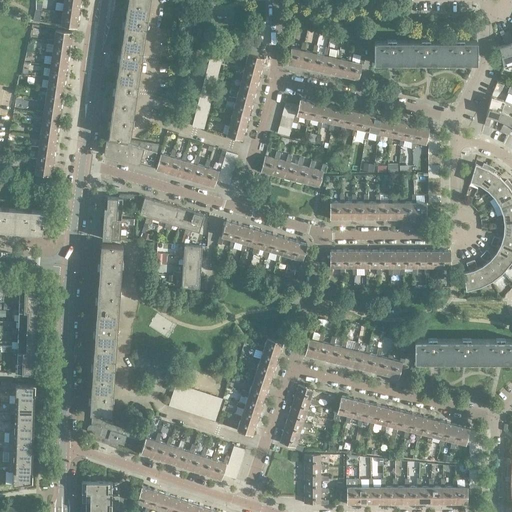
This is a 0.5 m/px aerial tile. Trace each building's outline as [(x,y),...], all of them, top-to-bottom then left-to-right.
[(64,2),(62,10),(62,12),(78,14),(80,2),(64,0),(55,0),(56,1),(64,2)] [(149,5),(127,2),(123,35),(144,38),(149,5)] [(62,15),(61,24),(76,26),(78,14),(62,12),(62,10),(54,10),(54,13),(62,15)] [(48,26),(48,27),(47,31),(55,32),(54,39),(53,41),(70,43),(71,31),(55,29),(55,27),(48,26)] [(505,44),(498,46),(503,65),(511,62),(511,49),(504,32),(500,34),(505,44)] [(144,38),(123,35),(118,68),(140,72),(144,38)] [(53,44),(52,51),(52,53),(68,55),(70,43),(53,41),(54,39),(46,38),(45,42),(53,44)] [(477,40),(442,41),(442,62),(477,62),(477,40)] [(287,63),(299,66),(303,50),(305,50),(306,42),(302,41),(300,49),(290,47),(287,63)] [(374,63),(388,62),(408,62),(408,41),(374,41),(374,63)] [(442,41),(408,41),(408,62),(442,62),(442,41)] [(213,43),(211,49),(223,52),(225,46),(213,43)] [(303,50),(299,66),(311,68),(314,52),(317,53),(317,45),(314,44),(312,52),(305,50),(303,50)] [(250,45),(249,51),(248,53),(257,55),(259,47),(250,45)] [(314,52),(311,68),(323,71),(326,55),(328,55),(329,47),(325,47),(324,54),(317,53),(314,52)] [(211,49),(210,55),(222,58),(223,52),(211,49)] [(248,53),(249,51),(241,49),(240,53),(247,55),(245,62),(245,64),(260,69),(264,57),(248,53)] [(326,55),(323,71),(334,73),(338,57),(340,58),(341,50),(337,49),(335,57),(328,55),(326,55)] [(51,56),(50,63),(50,65),(66,67),(68,55),(52,53),(52,51),(44,51),(44,54),(51,56)] [(338,57),(334,73),(346,76),(349,60),(352,60),(353,53),(349,52),(347,59),(340,58),(338,57)] [(349,60),(346,76),(358,79),(362,63),(363,63),(365,55),(361,54),(359,62),(352,60),(349,60)] [(210,55),(208,61),(220,64),(222,58),(210,55)] [(208,61),(207,67),(219,70),(220,64),(208,61)] [(245,64),(245,62),(238,61),(237,65),(244,67),(242,74),(242,76),(257,80),(260,69),(245,64)] [(50,68),(49,75),(48,77),(64,79),(66,67),(50,65),(50,63),(43,63),(42,66),(50,68)] [(207,67),(205,73),(217,76),(219,70),(207,67)] [(140,72),(118,68),(113,102),(135,105),(140,72)] [(205,73),(204,78),(216,81),(217,76),(205,73)] [(242,74),(234,73),(233,76),(241,78),(239,85),(238,87),(254,92),(257,80),(242,76),(242,74)] [(48,79),(47,87),(47,88),(63,91),(64,79),(48,77),(49,75),(41,74),(40,78),(48,79)] [(216,81),(204,78),(202,84),(214,87),(216,81)] [(213,93),(214,87),(202,84),(201,90),(213,93)] [(254,92),(238,87),(239,85),(231,84),(230,88),(238,90),(236,97),(235,99),(251,103),(254,92)] [(47,87),(39,86),(39,90),(46,91),(45,99),(45,100),(61,103),(63,91),(47,88),(47,87)] [(201,90),(199,96),(211,99),(213,93),(201,90)] [(199,96),(198,102),(209,105),(211,99),(199,96)] [(235,99),(236,97),(228,96),(227,99),(235,101),(233,109),(232,111),(248,115),(251,103),(235,99)] [(491,96),(486,114),(484,124),(488,125),(491,116),(498,118),(504,100),(491,96)] [(45,99),(37,98),(37,102),(44,103),(43,111),(43,112),(59,115),(61,103),(45,100),(45,99)] [(308,117),(311,101),(299,98),(298,105),(297,112),(296,114),(295,113),(294,117),(293,121),(297,122),(299,115),(306,116),(308,117)] [(511,103),(504,100),(498,118),(504,121),(500,129),(504,131),(511,115),(511,103)] [(320,119),(323,103),(311,101),(308,117),(306,116),(305,124),(309,125),(311,117),(318,119),(320,119)] [(135,105),(113,102),(108,135),(130,139),(135,105)] [(198,102),(196,107),(208,110),(209,105),(198,102)] [(285,102),(283,108),(297,112),(298,105),(285,102)] [(320,119),(318,119),(317,127),(320,128),(322,120),(330,122),(331,122),(335,106),(323,103),(320,119)] [(331,122),(330,122),(328,129),(332,130),(334,123),(341,124),(343,125),(347,109),(335,106),(331,122)] [(196,107),(195,113),(206,116),(208,110),(196,107)] [(231,113),(229,120),(229,122),(245,126),(248,115),(232,111),(233,109),(225,107),(224,111),(231,113)] [(297,112),(283,108),(282,114),(294,117),(295,113),(296,114),(297,112)] [(343,125),(341,124),(340,132),(344,133),(346,125),(353,127),(355,127),(358,111),(347,109),(343,125)] [(43,111),(36,110),(35,114),(43,115),(42,123),(41,124),(58,127),(59,115),(43,112),(43,111)] [(355,127),(353,127),(352,135),(356,135),(357,128),(365,129),(366,130),(370,114),(358,111),(355,127)] [(195,113),(193,119),(205,122),(206,116),(195,113)] [(294,117),(282,114),(280,120),(292,123),(293,121),(294,117)] [(366,130),(365,129),(363,137),(365,137),(367,138),(369,130),(376,132),(378,132),(382,117),(370,114),(366,130)] [(378,132),(376,132),(375,140),(379,140),(381,133),(388,135),(390,135),(393,119),(382,117),(378,132)] [(205,122),(193,119),(192,125),(203,128),(205,122)] [(229,122),(229,120),(222,119),(221,123),(228,124),(226,134),(242,138),(245,126),(229,122)] [(390,135),(388,135),(387,142),(391,143),(393,136),(400,137),(402,138),(405,122),(393,119),(390,135)] [(292,123),(280,120),(279,126),(290,129),(292,123)] [(42,123),(34,122),(33,126),(41,127),(40,134),(40,136),(56,139),(58,127),(41,124),(42,123)] [(402,138),(400,137),(399,145),(403,146),(404,138),(412,140),(413,140),(417,124),(405,122),(402,138)] [(413,140),(412,140),(411,147),(414,148),(416,141),(426,143),(426,141),(428,132),(429,127),(417,124),(413,140)] [(290,129),(279,126),(277,132),(289,135),(290,129)] [(428,132),(426,141),(440,141),(440,134),(428,132)] [(40,134),(32,133),(32,137),(39,139),(38,146),(38,148),(54,150),(56,139),(40,136),(40,134)] [(316,136),(309,134),(308,141),(314,143),(316,136)] [(108,135),(108,139),(106,139),(104,153),(139,164),(140,161),(153,165),(159,143),(108,135)] [(38,146),(30,146),(30,149),(38,151),(37,158),(36,160),(52,162),(54,150),(38,148),(38,146)] [(155,168),(167,172),(172,156),(174,157),(176,149),(172,148),(170,156),(160,153),(155,168)] [(226,150),(225,156),(236,160),(238,154),(226,150)] [(265,156),(260,171),(273,174),(277,159),(279,159),(280,151),(276,151),(274,158),(265,156)] [(172,156),(167,172),(179,175),(184,160),(186,160),(187,153),(184,152),(182,159),(174,157),(172,156)] [(277,159),(273,174),(284,177),(288,162),(290,162),(291,154),(288,154),(286,161),(279,159),(277,159)] [(184,160),(179,175),(191,179),(195,163),(197,164),(199,156),(195,155),(193,162),(186,160),(184,160)] [(225,156),(223,163),(234,166),(236,160),(225,156)] [(36,160),(37,158),(29,157),(28,161),(36,162),(35,172),(51,174),(52,162),(36,160)] [(288,162),(284,177),(296,180),(300,165),(302,165),(303,157),(299,157),(297,164),(290,162),(288,162)] [(195,163),(191,179),(202,182),(207,167),(209,167),(210,159),(207,158),(204,166),(197,164),(195,163)] [(300,165),(296,180),(307,183),(311,168),(313,168),(315,160),(311,160),(309,167),(302,165),(300,165)] [(207,167),(202,182),(214,186),(216,180),(217,174),(218,170),(220,171),(221,168),(223,163),(222,163),(218,162),(216,169),(209,167),(207,167)] [(372,163),(363,162),(362,169),(371,170),(372,163)] [(223,163),(221,168),(232,172),(234,166),(223,163)] [(311,168),(307,183),(319,186),(323,171),(325,171),(327,164),(323,163),(321,170),(313,168),(311,168)] [(398,163),(388,163),(389,171),(398,171),(398,163)] [(475,163),(470,180),(479,184),(488,168),(489,165),(485,163),(484,167),(482,166),(475,163)] [(488,168),(479,184),(487,189),(499,176),(493,172),(491,171),(494,167),(489,165),(488,168)] [(218,170),(217,174),(231,178),(232,172),(221,168),(220,171),(218,170)] [(217,174),(216,180),(229,183),(231,178),(217,174)] [(499,176),(487,189),(494,196),(508,185),(511,183),(508,179),(505,182),(504,181),(499,176)] [(508,185),(494,196),(499,205),(511,198),(511,191),(510,189),(511,188),(511,184),(511,183),(508,185)] [(340,201),(330,201),(330,218),(342,217),(342,201),(344,201),(343,193),(340,193),(340,201)] [(342,201),(342,217),(354,217),(354,201),(356,201),(355,193),(351,193),(352,201),(344,201),(342,201)] [(354,201),(354,217),(359,217),(367,217),(367,201),(368,201),(368,193),(364,193),(364,201),(356,201),(354,201)] [(367,201),(367,217),(378,218),(379,201),(380,201),(379,194),(376,193),(376,201),(368,201),(367,201)] [(379,201),(378,218),(390,218),(390,201),(392,201),(391,194),(388,194),(388,201),(380,201),(379,201)] [(390,201),(390,218),(402,218),(402,202),(404,202),(404,194),(400,194),(400,201),(392,201),(390,201)] [(402,202),(402,218),(414,218),(414,202),(416,202),(415,194),(412,194),(412,202),(404,202),(402,202)] [(416,202),(414,202),(414,218),(426,218),(426,213),(426,207),(426,202),(428,202),(428,201),(428,194),(424,194),(424,202),(416,202)] [(104,206),(103,217),(121,218),(122,197),(119,197),(117,197),(107,196),(107,198),(104,198),(104,206)] [(144,196),(139,213),(146,215),(145,221),(144,221),(143,225),(146,226),(147,222),(154,199),(144,196)] [(511,198),(499,205),(503,214),(511,211),(511,198)] [(154,199),(147,222),(151,223),(153,217),(159,219),(164,202),(154,199)] [(164,202),(159,219),(166,221),(164,227),(167,228),(174,205),(164,202)] [(174,205),(167,228),(170,229),(172,223),(179,225),(184,208),(174,205)] [(0,206),(0,228),(8,229),(9,207),(0,206)] [(9,207),(8,229),(22,231),(22,232),(28,232),(28,231),(42,232),(42,225),(43,225),(43,221),(44,210),(9,207)] [(194,211),(184,208),(179,225),(185,227),(183,233),(187,234),(194,211)] [(204,214),(194,211),(187,234),(190,235),(192,229),(199,231),(204,214)] [(511,211),(503,214),(504,224),(511,223),(511,211)] [(103,217),(103,227),(121,228),(121,221),(127,221),(127,218),(121,218),(103,217)] [(219,234),(217,242),(221,243),(223,236),(231,238),(232,239),(237,223),(226,220),(221,235),(219,234)] [(232,239),(231,238),(229,246),(233,247),(235,240),(242,242),(244,242),(249,227),(237,223),(232,239)] [(511,223),(504,224),(503,233),(511,234),(511,223)] [(103,227),(102,238),(111,238),(120,239),(126,239),(126,235),(120,235),(121,228),(103,227)] [(244,242),(242,242),(241,249),(244,250),(247,243),(254,245),(256,246),(260,230),(249,227),(244,242)] [(256,246),(254,245),(252,253),(256,254),(258,246),(265,249),(267,249),(272,233),(260,230),(256,246)] [(267,249),(265,249),(263,256),(267,257),(270,250),(277,252),(279,253),(283,237),(272,233),(267,249)] [(511,234),(503,233),(501,243),(511,247),(511,234)] [(279,253),(277,252),(275,259),(279,261),(281,253),(289,255),(290,256),(295,240),(283,237),(279,253)] [(290,256),(289,255),(287,263),(291,264),(293,257),(302,259),(306,244),(295,240),(290,256)] [(123,245),(101,243),(99,277),(121,278),(123,245)] [(511,247),(501,243),(496,251),(511,261),(511,259),(511,247)] [(177,251),(177,254),(201,256),(202,245),(184,244),(183,251),(177,251)] [(328,265),(328,267),(328,273),(332,274),(332,266),(340,266),(342,266),(342,249),(330,249),(330,265),(328,265)] [(342,266),(340,266),(341,274),(344,274),(344,266),(352,265),(354,266),(354,249),(342,249),(342,266)] [(354,266),(352,265),(352,274),(356,273),(356,266),(364,266),(366,266),(366,249),(354,249),(354,266)] [(366,266),(364,266),(364,273),(368,274),(368,266),(376,266),(378,266),(378,250),(366,249),(366,266)] [(378,266),(376,266),(376,274),(380,273),(380,266),(388,266),(390,266),(390,250),(378,250),(378,266)] [(390,266),(388,266),(388,274),(401,274),(400,266),(402,266),(402,250),(390,250),(390,266)] [(402,266),(400,266),(401,274),(404,274),(404,266),(412,266),(414,266),(414,250),(402,250),(402,266)] [(414,266),(412,266),(412,274),(416,274),(416,266),(424,266),(426,266),(426,250),(414,250),(414,266)] [(426,266),(424,266),(424,274),(428,274),(428,266),(436,266),(438,266),(438,250),(426,250),(426,266)] [(438,266),(436,266),(436,274),(440,274),(440,266),(450,266),(450,250),(438,250),(438,266)] [(496,251),(490,259),(502,272),(511,261),(496,251)] [(201,256),(177,254),(177,257),(183,258),(183,265),(200,266),(201,256)] [(490,259),(482,265),(491,280),(502,272),(490,259)] [(176,272),(176,275),(200,276),(200,266),(183,265),(182,272),(176,272)] [(482,265),(473,269),(479,286),(491,280),(482,265)] [(463,271),(466,289),(479,286),(473,269),(463,271)] [(200,276),(176,275),(176,278),(182,278),(181,285),(199,287),(200,276)] [(121,278),(99,277),(97,311),(118,312),(121,278)] [(7,290),(19,291),(18,310),(36,311),(37,292),(35,292),(35,290),(23,289),(24,287),(23,286),(22,284),(8,283),(7,290)] [(12,310),(12,313),(18,313),(18,320),(36,321),(36,311),(18,310),(12,310)] [(118,312),(97,311),(94,344),(116,346),(118,312)] [(12,327),(12,330),(36,331),(36,321),(18,320),(18,328),(12,327)] [(36,331),(12,330),(12,334),(18,334),(18,341),(36,342),(36,331)] [(260,332),(259,337),(266,339),(264,346),(263,348),(279,353),(282,342),(267,336),(268,335),(260,332)] [(304,353),(316,356),(320,340),(322,341),(324,333),(320,332),(318,340),(308,338),(304,353)] [(320,340),(316,356),(328,359),(332,343),(334,344),(335,336),(331,335),(330,343),(322,341),(320,340)] [(332,343),(328,359),(340,362),(343,346),(346,347),(347,339),(343,338),(341,346),(334,344),(332,343)] [(414,360),(429,360),(449,360),(449,339),(414,338),(414,360)] [(511,338),(483,339),(483,361),(511,360),(511,338)] [(351,365),(355,349),(358,350),(359,342),(355,341),(347,339),(346,347),(343,346),(340,362),(351,365)] [(449,339),(449,360),(483,361),(483,339),(449,339)] [(12,341),(12,346),(11,351),(17,351),(35,352),(36,342),(18,341),(12,341)] [(116,346),(94,344),(92,378),(114,380),(116,346)] [(256,346),(255,348),(262,350),(260,357),(259,360),(275,365),(279,353),(263,348),(264,346),(256,344),(256,346)] [(355,349),(351,365),(363,368),(367,352),(369,352),(370,345),(367,344),(365,351),(358,350),(355,349)] [(367,352),(363,368),(375,371),(379,355),(381,355),(382,348),(378,347),(376,354),(369,352),(367,352)] [(379,355),(375,371),(386,374),(390,358),(392,358),(394,351),(390,350),(388,357),(381,355),(379,355)] [(17,351),(17,372),(32,372),(32,370),(35,370),(35,362),(35,352),(17,351)] [(390,358),(386,374),(398,377),(402,361),(404,361),(405,353),(401,352),(400,360),(392,358),(390,358)] [(252,357),(251,359),(259,362),(256,369),(256,371),(271,376),(275,365),(259,360),(260,357),(252,356),(252,357)] [(248,369),(247,371),(255,373),(253,380),(252,382),(267,387),(271,376),(256,371),(256,369),(249,367),(248,369)] [(114,380),(92,378),(90,412),(112,413),(114,380)] [(244,380),(244,382),(251,384),(249,392),(248,394),(264,399),(267,387),(252,382),(253,380),(245,378),(244,380)] [(182,384),(176,382),(172,393),(178,395),(182,384)] [(34,394),(35,384),(16,383),(11,383),(10,394),(34,394)] [(182,384),(178,395),(184,397),(188,386),(182,384)] [(298,384),(294,395),(310,400),(309,402),(317,404),(318,401),(311,398),(314,389),(298,384)] [(188,386),(184,397),(190,399),(193,388),(188,386)] [(193,388),(190,399),(195,401),(199,390),(193,388)] [(199,390),(195,401),(201,403),(205,392),(199,390)] [(241,391),(240,394),(247,396),(245,403),(244,405),(260,410),(264,399),(248,394),(249,392),(241,390),(241,391)] [(205,392),(201,403),(207,405),(210,394),(205,392)] [(178,395),(172,393),(169,405),(175,406),(178,395)] [(34,404),(34,394),(10,394),(15,394),(15,403),(10,403),(34,404)] [(210,394),(207,405),(212,407),(216,396),(210,394)] [(178,395),(175,406),(181,408),(184,397),(178,395)] [(294,395),(291,407),(306,412),(305,414),(313,415),(314,412),(307,409),(309,402),(310,400),(294,395)] [(341,395),(341,396),(337,411),(335,410),(334,415),(333,418),(338,419),(340,412),(347,413),(349,414),(353,398),(341,395)] [(216,396),(212,407),(218,409),(222,398),(216,396)] [(184,397),(181,408),(186,410),(190,399),(184,397)] [(349,414),(347,413),(345,421),(349,422),(351,415),(358,416),(360,417),(364,401),(353,398),(349,414)] [(190,399),(186,410),(192,412),(195,401),(190,399)] [(195,401),(192,412),(197,414),(201,403),(195,401)] [(237,403),(236,405),(244,407),(241,414),(241,416),(256,422),(260,410),(244,405),(245,403),(237,401),(237,403)] [(360,417),(358,416),(357,424),(361,425),(363,417),(370,419),(372,420),(376,404),(364,401),(360,417)] [(34,413),(34,404),(10,403),(10,413),(34,413)] [(201,403),(197,414),(203,416),(207,405),(201,403)] [(372,420),(370,419),(369,427),(372,428),(374,420),(382,422),(383,423),(387,407),(376,404),(372,420)] [(207,405),(203,416),(209,418),(212,407),(207,405)] [(212,407),(209,418),(215,420),(218,409),(212,407)] [(291,407),(287,418),(302,423),(302,425),(310,427),(311,423),(303,421),(305,414),(306,412),(291,407)] [(383,423),(382,422),(380,430),(384,431),(386,423),(393,425),(395,426),(399,410),(387,407),(383,423)] [(395,426),(393,425),(392,433),(396,433),(398,426),(405,428),(407,429),(411,413),(399,410),(395,426)] [(10,413),(9,422),(33,423),(34,413),(10,413)] [(233,414),(232,416),(240,419),(237,428),(252,433),(256,422),(241,416),(241,414),(233,413),(233,414)] [(407,429),(405,428),(404,435),(407,436),(409,429),(417,431),(418,431),(422,416),(411,413),(407,429)] [(92,414),(91,423),(90,423),(88,424),(87,426),(87,428),(88,430),(90,431),(94,433),(92,438),(117,446),(119,441),(124,442),(126,435),(129,435),(132,424),(123,421),(121,427),(105,421),(105,415),(92,414)] [(418,431),(417,431),(415,438),(419,439),(421,432),(428,434),(430,434),(434,418),(422,416),(418,431)] [(287,418),(283,429),(299,434),(298,436),(306,438),(307,435),(299,432),(302,425),(302,423),(287,418)] [(430,434),(428,434),(427,441),(431,442),(433,435),(440,437),(442,437),(446,421),(434,418),(430,434)] [(442,437),(440,437),(439,444),(443,445),(444,438),(452,439),(454,440),(458,424),(446,421),(442,437)] [(33,433),(33,423),(9,422),(9,432),(33,433)] [(454,440),(452,439),(450,447),(454,448),(456,440),(466,443),(467,438),(469,429),(470,427),(458,424),(454,440)] [(299,434),(283,429),(280,441),(295,446),(294,448),(302,450),(303,446),(296,444),(298,436),(299,434)] [(469,429),(467,438),(481,438),(481,432),(469,429)] [(33,442),(33,433),(9,432),(9,442),(33,442)] [(155,439),(145,436),(140,452),(152,456),(157,440),(159,441),(161,433),(158,432),(155,439)] [(157,440),(152,456),(163,459),(169,444),(171,444),(173,437),(169,436),(166,443),(159,441),(157,440)] [(169,444),(163,459),(175,463),(180,447),(182,448),(184,440),(180,439),(178,447),(171,444),(169,444)] [(33,452),(33,442),(9,442),(8,451),(33,452)] [(180,447),(175,463),(187,467),(192,451),(193,452),(195,444),(192,443),(189,450),(182,448),(180,447)] [(234,445),(232,451),(243,454),(245,448),(234,445)] [(192,451),(187,467),(198,471),(203,455),(205,456),(207,448),(203,447),(200,454),(193,452),(192,451)] [(205,456),(203,455),(198,471),(209,474),(215,459),(216,459),(218,452),(214,450),(212,458),(205,456)] [(32,461),(33,452),(8,451),(8,461),(32,461)] [(230,456),(230,457),(241,460),(243,454),(232,451),(230,456)] [(304,453),(304,466),(321,466),(320,468),(328,467),(328,463),(320,463),(320,453),(304,453)] [(215,459),(209,474),(221,478),(222,473),(224,467),(226,463),(228,463),(228,462),(230,457),(230,456),(226,454),(223,462),(216,459),(215,459)] [(230,457),(228,462),(239,466),(241,460),(230,457)] [(32,471),(32,461),(8,461),(8,470),(32,471)] [(226,463),(224,467),(238,471),(239,466),(228,462),(228,463),(226,463)] [(304,466),(304,477),(320,478),(320,479),(328,479),(328,475),(320,475),(320,468),(321,466),(304,466)] [(224,467),(222,473),(236,478),(238,471),(224,467)] [(32,481),(32,471),(8,470),(8,471),(13,471),(12,483),(32,481)] [(304,477),(304,489),(320,489),(320,492),(328,491),(328,487),(320,487),(320,479),(320,478),(304,477)] [(356,478),(346,477),(346,485),(346,502),(359,502),(359,485),(361,485),(360,477),(356,478)] [(359,485),(359,502),(371,502),(371,485),(373,485),(372,477),(368,477),(368,485),(361,485),(359,485)] [(371,485),(371,502),(383,502),(383,485),(385,485),(384,477),(381,477),(381,485),(373,485),(371,485)] [(383,485),(383,502),(395,502),(395,485),(397,485),(396,477),(392,477),(392,485),(385,485),(383,485)] [(407,485),(407,502),(419,502),(419,485),(421,485),(420,477),(416,478),(416,485),(409,485),(407,485)] [(431,485),(431,502),(443,502),(443,485),(445,485),(444,478),(440,477),(440,485),(433,485),(431,485)] [(395,485),(395,502),(407,502),(407,485),(409,485),(408,478),(404,478),(404,485),(397,485),(395,485)] [(419,485),(419,502),(431,502),(431,485),(433,485),(432,478),(428,478),(428,485),(421,485),(419,485)] [(443,485),(443,502),(455,502),(455,485),(457,485),(456,478),(453,478),(453,485),(445,485),(443,485)] [(457,485),(455,485),(455,502),(467,502),(467,499),(467,492),(467,486),(469,486),(469,480),(469,478),(464,478),(464,485),(457,485)] [(111,511),(112,480),(82,480),(82,502),(86,502),(86,511),(111,511)] [(135,500),(132,508),(137,509),(139,502),(146,504),(148,505),(153,489),(141,485),(136,501),(135,500)] [(148,505),(146,504),(144,511),(148,511),(150,506),(158,508),(159,509),(165,493),(153,489),(148,505)] [(320,489),(304,489),(304,502),(320,502),(320,504),(328,503),(328,499),(320,499),(320,492),(320,489)] [(159,509),(158,508),(156,511),(160,511),(162,509),(169,511),(170,511),(176,497),(165,493),(159,509)] [(170,511),(169,511),(168,511),(183,511),(187,501),(176,497),(170,511)] [(183,511),(195,511),(198,504),(187,501),(183,511)]
